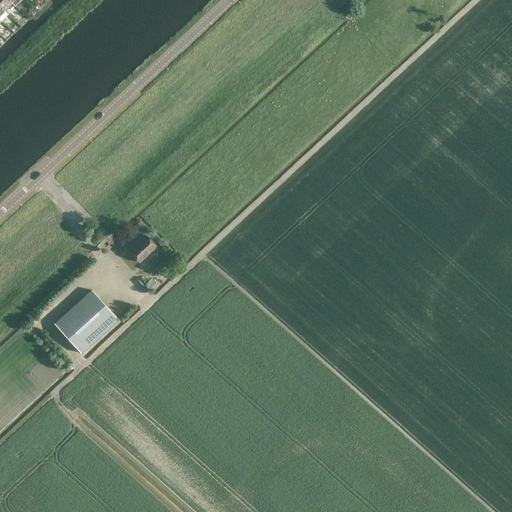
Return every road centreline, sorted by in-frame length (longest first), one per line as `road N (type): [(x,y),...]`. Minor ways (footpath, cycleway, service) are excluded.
road 1 (track): [(149,305),(477,0)]
road 2 (tertiary): [(0,214),(230,0)]
road 3 (track): [(55,393),(149,305),(105,265)]
